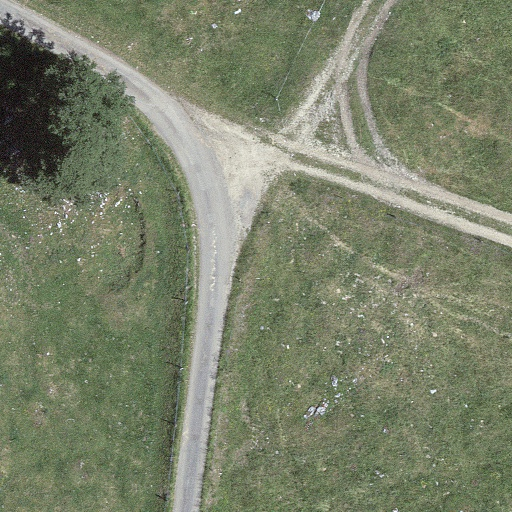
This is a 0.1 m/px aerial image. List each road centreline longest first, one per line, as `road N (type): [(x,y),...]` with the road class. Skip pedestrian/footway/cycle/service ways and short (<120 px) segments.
road 1 (track): [(0,7),(145,98),(200,177),(213,245),(186,511)]
road 2 (track): [(145,98),(511,230)]
road 3 (track): [(213,245),(286,151),(379,0)]
